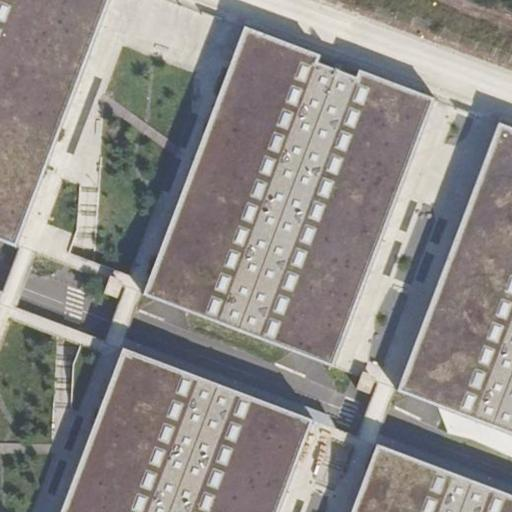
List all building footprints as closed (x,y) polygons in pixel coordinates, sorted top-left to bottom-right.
[(112,0),(0,0),(0,245),(18,252),(112,0)] [(243,36),(142,303),(329,373),(430,106),(243,36)] [(511,136),(501,132),(400,399),(511,440),(511,136)] [(277,511),(309,430),(120,358),(62,511),(277,511)] [(511,511),(511,491),(374,439),(345,511),(511,511)]
